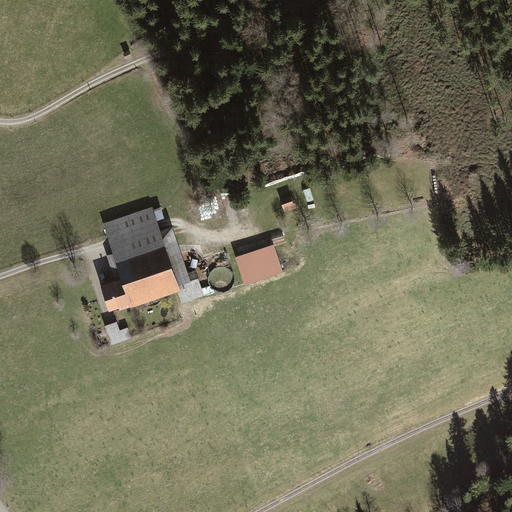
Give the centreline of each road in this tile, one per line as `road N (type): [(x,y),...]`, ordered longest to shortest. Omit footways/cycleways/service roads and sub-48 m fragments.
road 1 (track): [(0,121),(35,117),(139,61),(308,0)]
road 2 (track): [(511,390),(256,511)]
